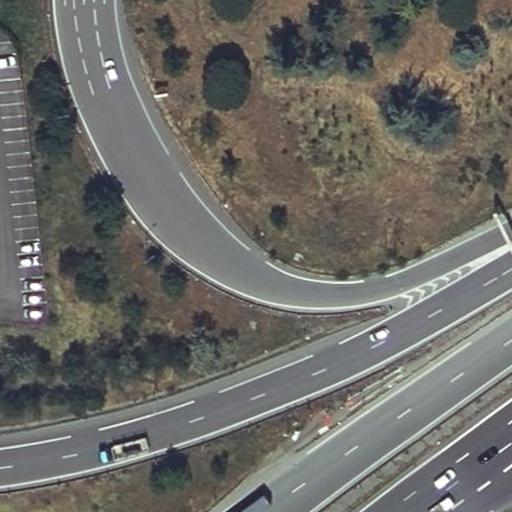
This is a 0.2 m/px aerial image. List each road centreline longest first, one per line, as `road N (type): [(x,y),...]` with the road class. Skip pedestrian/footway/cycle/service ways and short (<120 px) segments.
road 1 (motorway): [(511,235),(356,292),(311,294),(223,261),(146,179),(100,84),(82,0)]
road 2 (motorway): [(511,269),(326,371),(250,401),(84,454),(0,467)]
road 3 (motorway): [(511,336),(268,511)]
road 4 (motorway): [(408,511),(511,434)]
